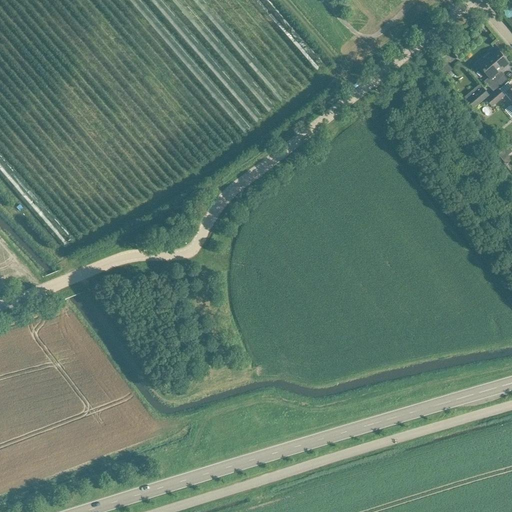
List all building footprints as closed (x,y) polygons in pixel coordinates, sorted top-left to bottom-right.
[(478,65),(485,73),(489,77),(484,81),(489,88),(504,75),(500,71),(508,64),(497,50),(491,55),(489,53),(483,58),(484,60),(478,65)] [(446,75),(452,70),(445,61),(438,66),(446,75)] [(480,85),(465,98),(473,108),(488,95),(480,85)] [(492,107),(504,96),(499,90),(487,100),(492,107)] [(511,160),(508,156),(511,152),(511,150),(508,146),(498,155),(506,165),(511,160)]
